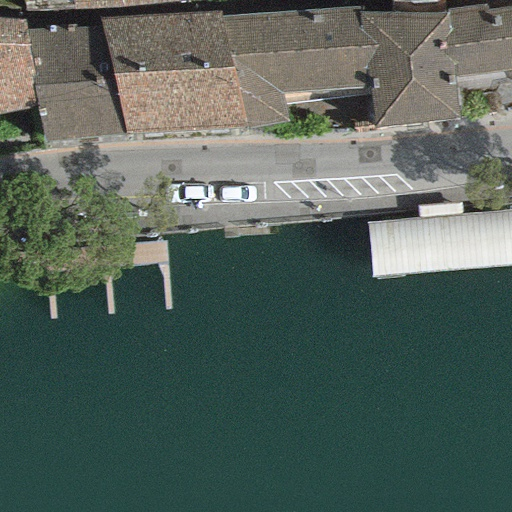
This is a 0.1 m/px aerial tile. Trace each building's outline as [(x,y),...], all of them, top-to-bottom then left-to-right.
[(160,0),(8,0),(9,24),(162,22),(160,0)] [(511,0),(359,0),(368,30),(454,29),(456,36),(456,39),(483,35),(482,30),(481,24),(511,17),(511,0)] [(456,39),(421,43),(427,104),(511,92),(511,31),(483,35),(456,39)] [(0,140),(28,137),(22,44),(0,42),(0,140)] [(197,42),(22,44),(28,137),(30,162),(207,150),(197,42)] [(421,43),(197,42),(207,150),(430,143),(427,104),(421,43)] [(511,246),(510,215),(368,225),(371,271),(511,261),(511,246)]
